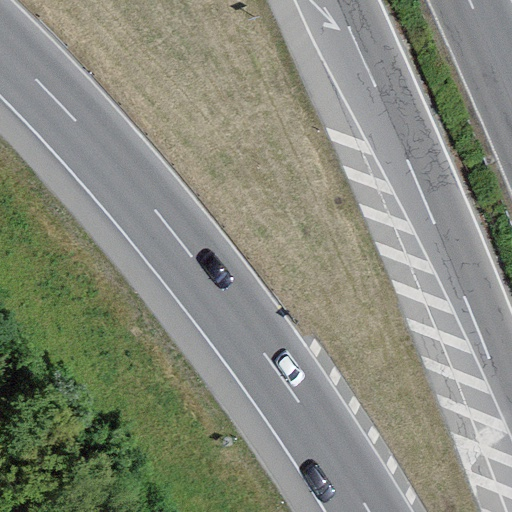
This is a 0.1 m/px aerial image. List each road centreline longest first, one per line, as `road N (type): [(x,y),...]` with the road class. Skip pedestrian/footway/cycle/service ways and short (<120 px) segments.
road 1 (motorway): [(0,44),(175,235),(282,378),(368,511)]
road 2 (motorway): [(336,0),(511,416)]
